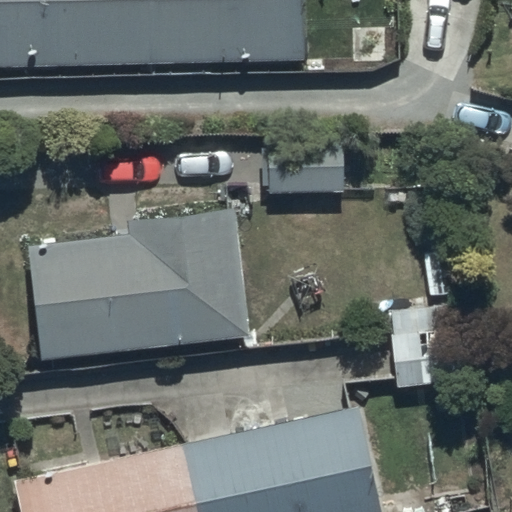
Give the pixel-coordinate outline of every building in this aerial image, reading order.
[(0,0),(0,66),(288,60),(286,0),(0,0)] [(267,181),(267,188),(344,186),(342,134),(267,135),(267,143),(258,143),(258,181),(267,181)] [(28,236),(40,351),(249,330),(236,198),(126,209),(128,226),(28,236)] [(385,303),(395,382),(470,373),(460,294),(385,303)] [(11,475),(18,511),(369,511),(381,509),(357,399),(11,475)] [(428,511),(480,511),(478,501),(428,511)]
